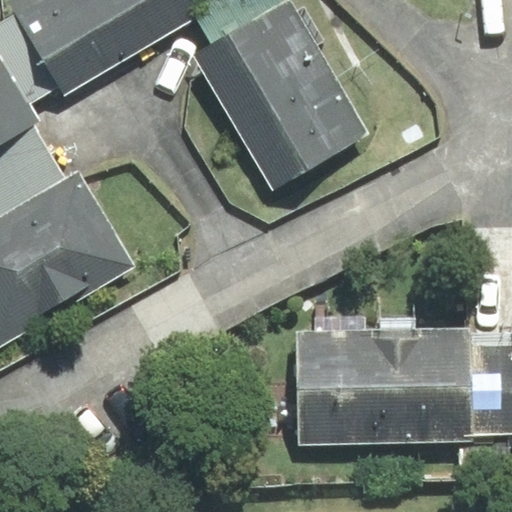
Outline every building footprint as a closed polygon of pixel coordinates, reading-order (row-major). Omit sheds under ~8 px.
[(206,10),(199,0),(17,0),(16,1),(75,93),(206,10)] [(376,132),(296,0),(285,0),(198,53),(280,190),(376,132)] [(0,141),(47,114),(0,32),(0,141)] [(140,268),(86,171),(0,218),(0,337),(4,345),(140,268)] [(511,346),(482,346),(482,325),(308,323),(307,442),(479,444),(479,433),(511,433),(511,346)]
